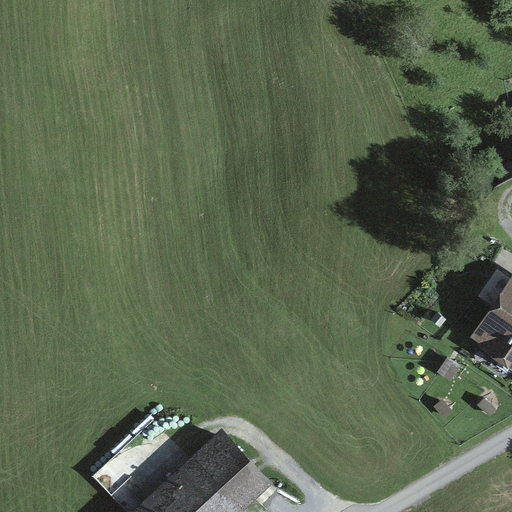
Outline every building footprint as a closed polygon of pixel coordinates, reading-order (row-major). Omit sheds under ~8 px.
[(511,280),(495,305),(511,316),(511,280)] [(511,316),(495,305),(474,336),(511,362),(511,316)] [(444,371),(452,360),(440,352),(432,362),(444,371)] [(487,408),(481,397),(473,402),(479,412),(487,408)] [(236,506),(265,478),(220,430),(135,510),(137,511),(240,511),(241,511),(236,506)]
